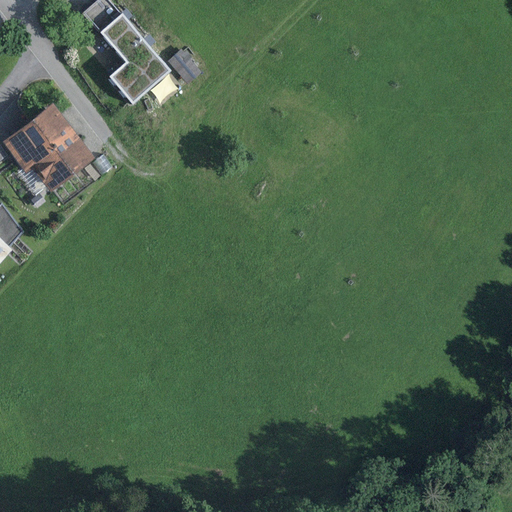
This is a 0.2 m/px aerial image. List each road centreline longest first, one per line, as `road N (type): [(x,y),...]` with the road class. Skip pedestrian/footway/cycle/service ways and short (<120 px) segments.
road 1 (track): [(114,139),(132,160),(158,169),(187,150),(220,79),(309,0)]
road 2 (residential): [(14,0),(114,139)]
